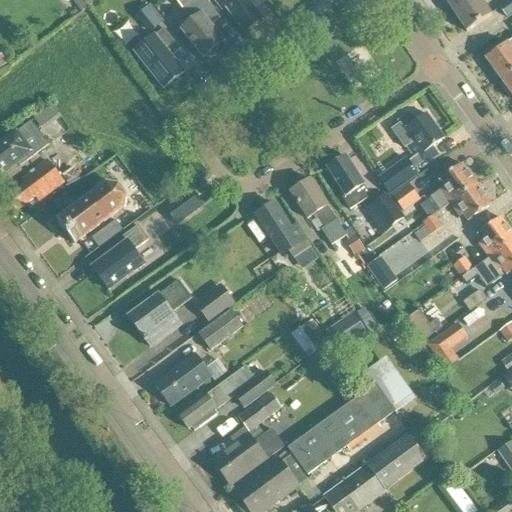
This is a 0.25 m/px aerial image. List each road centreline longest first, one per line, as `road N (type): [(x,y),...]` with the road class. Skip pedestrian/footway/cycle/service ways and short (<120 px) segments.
road 1 (residential): [(327,0),(203,106),(202,150),(235,185),(247,190),(293,167),(438,67)]
road 2 (secondary): [(190,511),(0,261)]
road 3 (residential): [(511,170),(438,67)]
